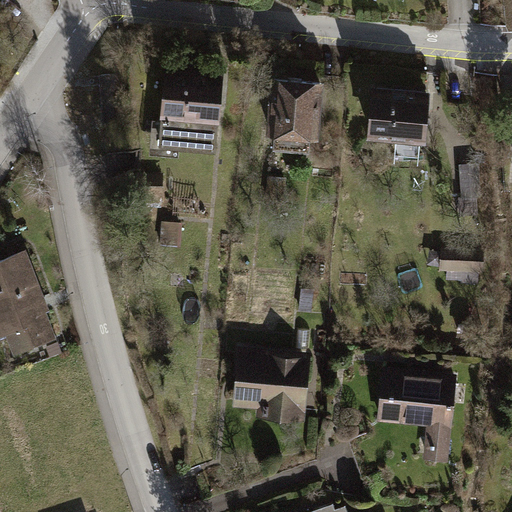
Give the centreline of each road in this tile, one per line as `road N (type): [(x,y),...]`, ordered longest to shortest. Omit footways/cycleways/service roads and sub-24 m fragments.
road 1 (residential): [(29,100),(58,132),(68,159),(97,306),(160,511)]
road 2 (residential): [(97,2),(511,44)]
